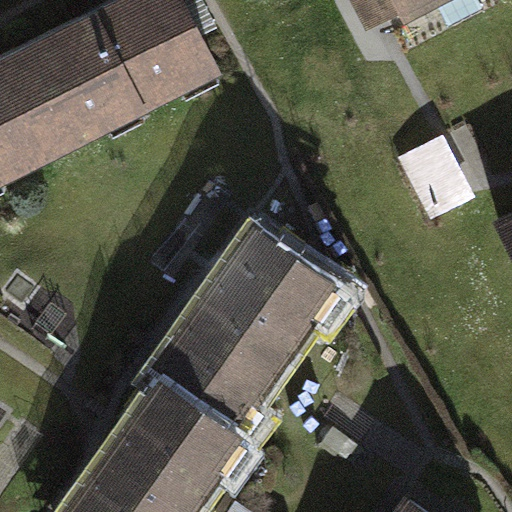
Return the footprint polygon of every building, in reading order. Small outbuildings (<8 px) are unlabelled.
[(192,0),(90,0),(0,47),(0,176),(224,60),(192,0)] [(354,0),(370,31),(428,0),(354,0)] [(443,135),(401,156),(431,215),(473,193),(443,135)] [(511,204),(497,212),(511,240),(511,204)] [(161,367),(238,420),(340,275),(252,214),(150,359),(161,367)] [(161,367),(62,511),(183,511),(243,425),(238,420),(161,367)] [(446,511),(407,485),(387,511),(446,511)]
